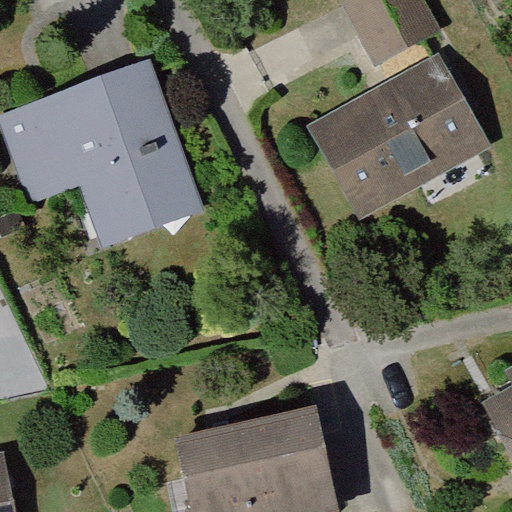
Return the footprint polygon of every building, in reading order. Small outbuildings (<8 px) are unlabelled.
[(403,0),(358,0),(333,14),(370,76),(430,42),(403,0)] [(427,73),(302,143),(353,234),(478,164),(427,73)] [(140,79),(0,129),(0,154),(23,217),(72,200),(93,256),(192,220),(140,79)] [(501,403),(472,417),(511,497),(511,379),(494,388),(501,403)] [(318,511),(298,422),(162,453),(174,511),(318,511)]
